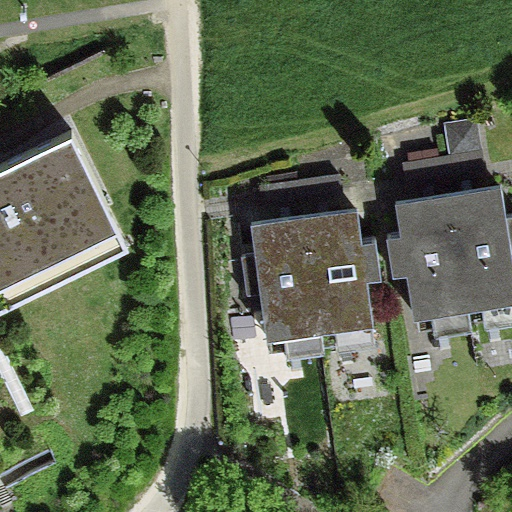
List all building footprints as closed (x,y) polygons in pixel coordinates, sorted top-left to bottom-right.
[(102,203),(67,131),(0,163),(0,306),(94,261),(73,218),(102,203)] [(479,166),(477,151),(398,164),(400,178),(479,166)] [(336,190),(334,175),(255,186),(257,201),(336,190)] [(496,182),(443,191),(462,307),(511,298),(511,284),(507,253),(511,252),(511,213),(501,216),(496,182)] [(409,316),(462,307),(443,191),(391,200),(396,233),(382,235),(388,272),(402,270),(409,316)] [(352,205),(299,213),(315,329),(368,322),(362,276),(375,274),(370,236),(357,238),(352,205)] [(242,293),(256,291),(262,336),(280,334),(283,354),(318,349),(315,329),(299,213),(246,220),(251,253),(237,255),(242,293)]
